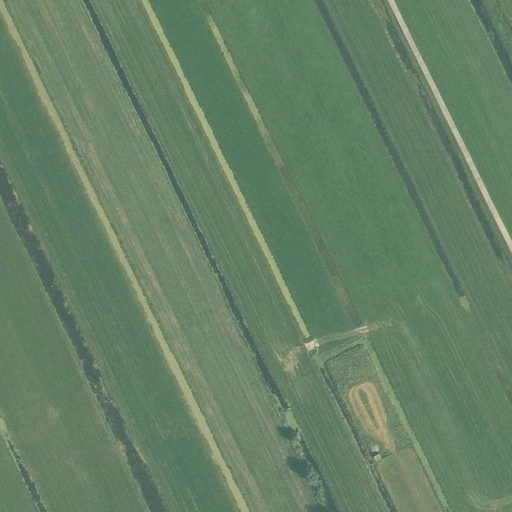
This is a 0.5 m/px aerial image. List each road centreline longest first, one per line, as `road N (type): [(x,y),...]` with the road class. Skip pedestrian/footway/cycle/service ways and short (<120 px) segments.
road 1 (track): [(178,511),(0,141)]
road 2 (track): [(511,249),(390,0)]
